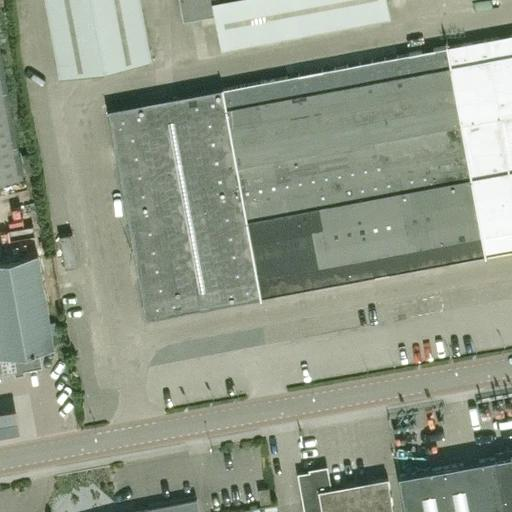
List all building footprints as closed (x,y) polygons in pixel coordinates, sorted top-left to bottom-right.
[(48,0),(62,73),(152,56),(141,0),(48,0)] [(180,0),(184,20),(215,14),(222,50),(390,17),(387,0),(180,0)] [(148,317),(511,248),(511,34),(269,80),(261,81),(224,88),(110,110),(148,317)] [(0,179),(24,175),(35,173),(31,152),(20,155),(0,43),(0,179)] [(60,235),(67,268),(78,265),(72,233),(60,235)] [(36,253),(0,260),(0,371),(40,364),(38,349),(54,346),(36,253)] [(0,402),(0,429),(23,426),(19,399),(0,402)] [(407,511),(511,511),(511,452),(400,473),(407,511)] [(394,511),(388,475),(327,486),(324,467),(298,472),(304,511),(394,511)] [(261,502),(271,501),(268,486),(258,488),(261,502)] [(198,511),(196,498),(131,511),(198,511)]
